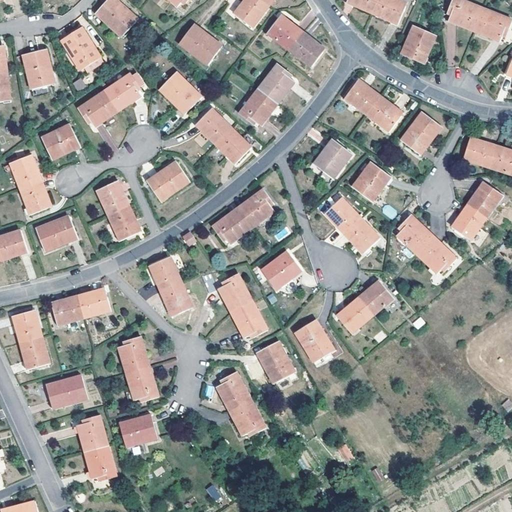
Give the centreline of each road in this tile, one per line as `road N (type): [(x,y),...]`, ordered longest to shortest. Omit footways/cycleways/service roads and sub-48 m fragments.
road 1 (residential): [(109,266),(194,353),(184,399)]
road 2 (residential): [(160,241),(276,152)]
road 3 (residential): [(276,152),(310,240),(336,270)]
road 4 (residential): [(276,152),(357,49)]
road 5 (residential): [(467,108),(357,49)]
